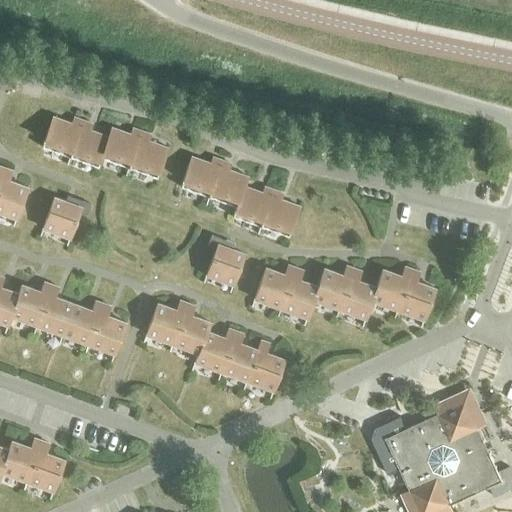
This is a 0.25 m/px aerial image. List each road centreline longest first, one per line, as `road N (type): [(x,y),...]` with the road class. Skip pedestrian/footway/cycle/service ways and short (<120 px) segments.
road 1 (tertiary): [(157,0),(209,27),(511,119)]
road 2 (tertiary): [(511,60),(247,0)]
